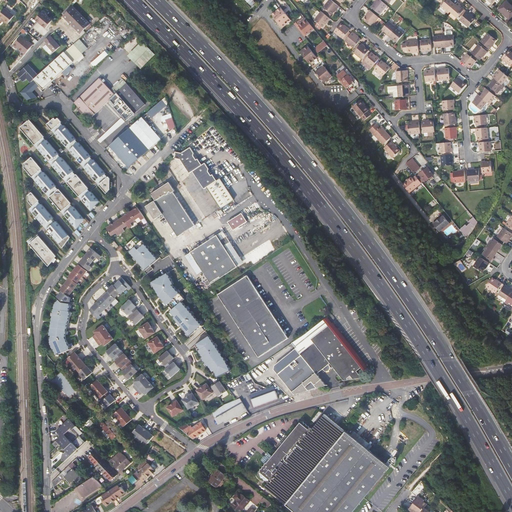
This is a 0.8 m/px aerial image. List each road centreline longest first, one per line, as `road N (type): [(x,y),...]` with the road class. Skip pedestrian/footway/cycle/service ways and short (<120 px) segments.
road 1 (motorway): [(132,0),(332,221),(422,347),(511,499)]
road 2 (motorway): [(511,466),(350,218),(260,108),(155,0)]
road 3 (residential): [(198,450),(309,402),(511,367)]
road 4 (unclassified): [(90,232),(49,282),(37,313),(47,511)]
road 5 (unclassified): [(0,56),(18,106),(62,104),(130,184),(90,232)]
road 6 (residential): [(148,405),(185,383),(191,365),(116,269)]
road 7 (residential): [(116,269),(87,301),(84,334),(133,401),(148,405)]
road 8 (residential): [(269,0),(261,8),(339,108),(363,87)]
